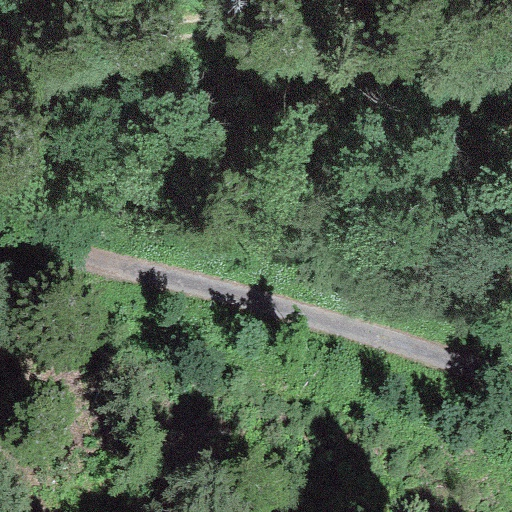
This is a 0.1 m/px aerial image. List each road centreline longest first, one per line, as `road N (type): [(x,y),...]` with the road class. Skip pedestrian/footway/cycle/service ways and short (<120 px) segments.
road 1 (track): [(511,361),(0,206)]
road 2 (track): [(511,53),(214,26),(0,66)]
